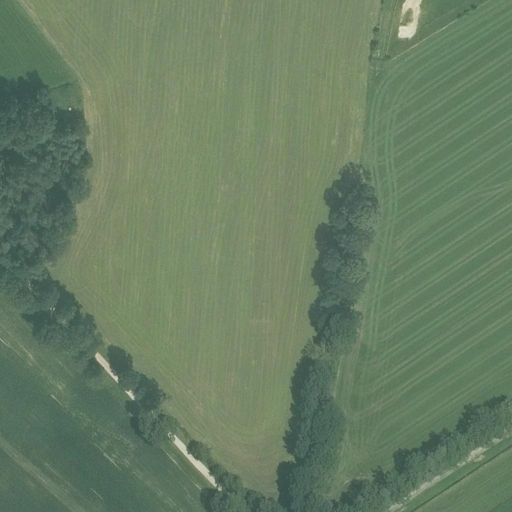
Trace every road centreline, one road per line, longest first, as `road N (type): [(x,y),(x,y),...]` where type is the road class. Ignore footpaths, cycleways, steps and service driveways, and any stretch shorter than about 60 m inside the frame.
road 1 (track): [(388,0),(309,511)]
road 2 (track): [(0,251),(243,511)]
road 3 (track): [(511,428),(387,511)]
